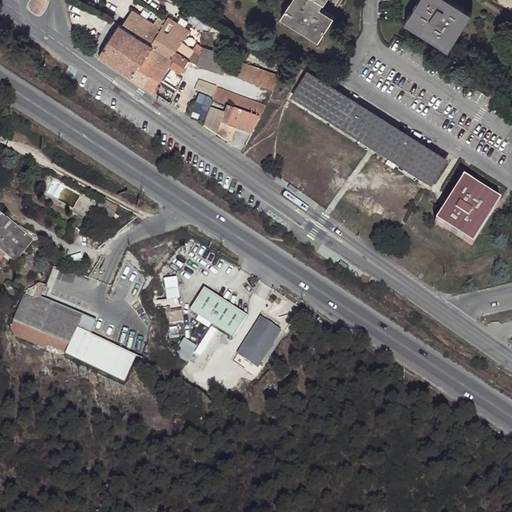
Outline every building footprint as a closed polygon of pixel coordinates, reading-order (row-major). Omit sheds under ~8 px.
[(291,0),(281,18),(318,41),(334,16),(321,8),(326,0),(291,0)] [(418,0),(405,23),(447,50),(471,12),(451,0),(418,0)] [(151,47),(131,77),(153,92),(170,67),(179,73),(187,60),(181,56),(178,54),(185,42),(190,33),(189,31),(169,18),(167,21),(160,17),(154,25),(147,20),(132,11),(121,27),(151,47)] [(121,27),(119,26),(99,56),(131,77),(151,47),(121,27)] [(189,44),(185,42),(178,54),(181,56),(189,44)] [(187,60),(195,66),(199,57),(200,55),(203,48),(197,45),(194,52),(193,52),(187,60)] [(222,73),(273,92),(278,76),(203,48),(200,55),(199,57),(195,66),(221,75),(222,73)] [(63,75),(72,81),(76,77),(66,70),(63,75)] [(294,97),(342,127),(428,182),(443,159),(309,74),(294,97)] [(260,118),(265,107),(198,82),(194,90),(210,97),(209,100),(260,118)] [(251,135),(258,121),(225,109),(223,113),(210,108),(203,124),(216,134),(217,133),(219,125),(235,130),(251,135)] [(235,130),(219,125),(217,133),(232,138),(235,130)] [(501,203),(469,182),(462,179),(435,223),(472,247),(501,203)] [(298,189),(291,183),(287,188),(295,193),(298,189)] [(90,210),(105,220),(108,219),(112,213),(111,211),(96,202),(90,210)] [(0,251),(10,260),(28,239),(15,228),(7,236),(0,229),(0,222),(4,218),(0,214),(0,251)] [(0,229),(7,236),(15,228),(4,218),(0,222),(0,229)] [(28,239),(10,260),(14,263),(32,243),(28,239)] [(349,267),(341,261),(338,265),(346,270),(349,267)] [(168,302),(179,300),(176,276),(165,278),(168,302)] [(40,286),(34,283),(32,288),(27,299),(74,320),(72,327),(86,334),(92,321),(36,297),(40,286)] [(32,288),(30,288),(27,292),(22,289),(7,326),(10,334),(61,355),(60,357),(121,383),(132,356),(86,334),(72,327),(74,320),(27,299),(32,288)] [(248,316),(248,315),(204,288),(190,310),(199,315),(210,322),(212,323),(233,338),(248,316)] [(173,322),(187,321),(186,309),(172,310),(173,322)] [(199,315),(197,319),(210,327),(212,323),(210,322),(199,315)] [(281,330),(260,316),(236,353),(258,367),(281,330)] [(187,336),(178,351),(192,359),(201,343),(187,336)]
